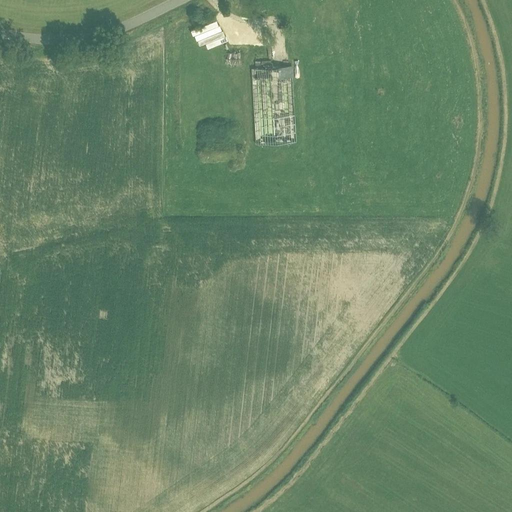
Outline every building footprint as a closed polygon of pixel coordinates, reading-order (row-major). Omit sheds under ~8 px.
[(281,0),(283,12),(317,8),(315,0),(281,0)] [(200,20),(205,42),(229,36),(224,14),(200,20)] [(226,37),(228,51),(261,46),(259,31),(226,37)] [(258,142),(277,141),(277,125),(269,125),(269,118),(257,118),(258,142)] [(317,149),(332,144),(325,125),(311,130),(317,149)]
